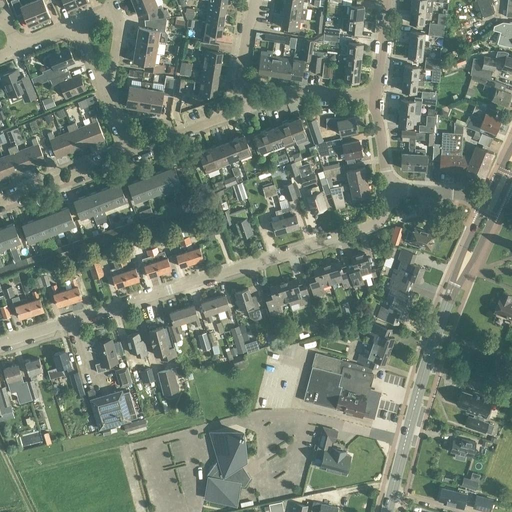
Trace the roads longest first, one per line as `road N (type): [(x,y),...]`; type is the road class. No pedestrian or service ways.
road 1 (residential): [(0,345),(362,233),(385,210),(390,190)]
road 2 (secondary): [(386,511),(461,268)]
road 3 (residential): [(0,203),(129,154)]
road 4 (residential): [(247,107),(286,96),(376,97)]
road 5 (residential): [(129,154),(247,107)]
